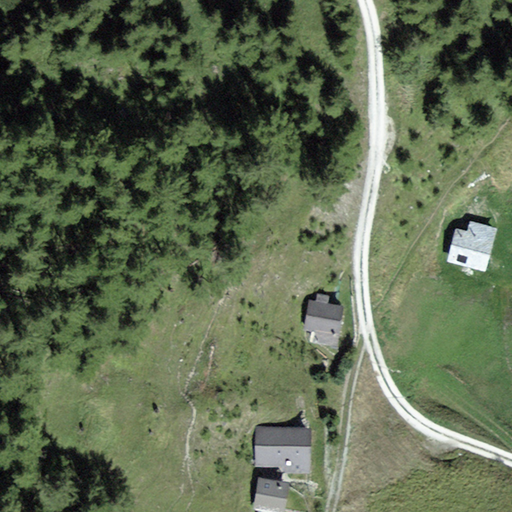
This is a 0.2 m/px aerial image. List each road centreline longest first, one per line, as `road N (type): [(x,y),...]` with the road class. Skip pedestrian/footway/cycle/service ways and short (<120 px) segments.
road 1 (track): [(368,331),(361,252),(377,86),(365,0)]
road 2 (track): [(511,460),(412,415),(388,386),(374,349)]
road 3 (track): [(330,511),(354,368),(368,331)]
